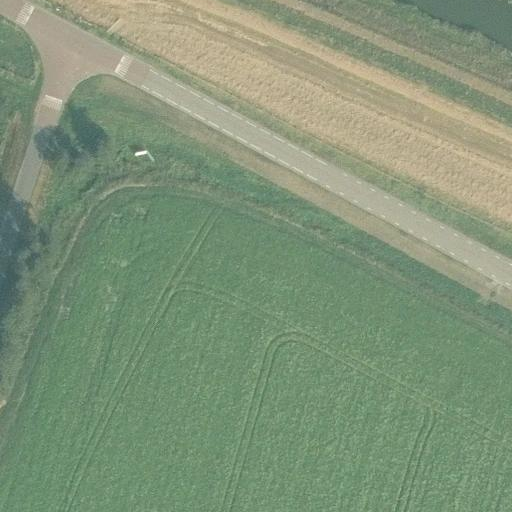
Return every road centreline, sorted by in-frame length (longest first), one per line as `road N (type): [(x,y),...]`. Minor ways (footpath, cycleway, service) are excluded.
road 1 (unclassified): [(511,274),(70,36)]
road 2 (unclassified): [(0,255),(70,36)]
